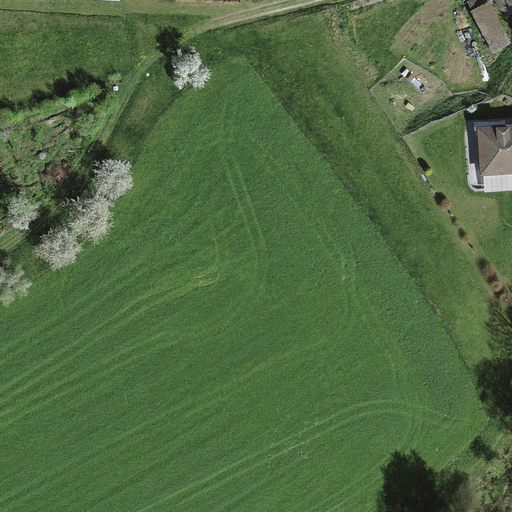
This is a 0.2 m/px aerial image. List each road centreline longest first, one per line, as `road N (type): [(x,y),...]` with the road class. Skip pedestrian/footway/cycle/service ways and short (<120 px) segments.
road 1 (track): [(0,246),(63,203),(164,56),(219,23)]
road 2 (track): [(0,5),(219,23)]
